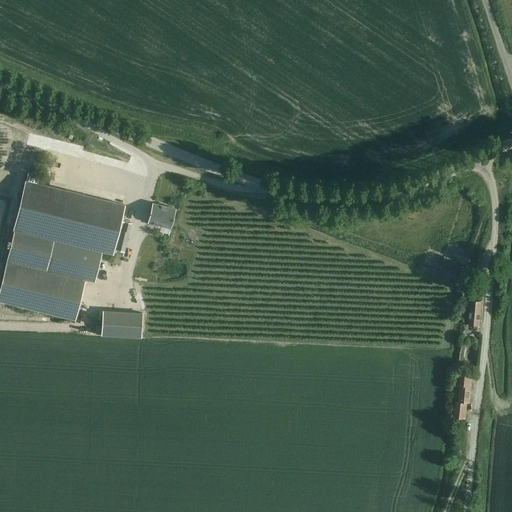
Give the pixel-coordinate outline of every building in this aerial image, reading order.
[(124,204),(60,188),(38,183),(39,175),(28,172),(0,285),(0,299),(74,318),(84,278),(94,281),(102,251),(112,253),(113,249),(115,250),(124,252),(131,223),(120,220),(124,204)] [(175,208),(152,203),(148,221),(149,222),(149,224),(155,225),(155,226),(161,228),(161,225),(170,227),(175,208)] [(459,274),(462,264),(443,257),(440,266),(459,274)] [(481,298),(483,284),(470,282),(469,293),(472,293),(471,297),(481,298)] [(479,326),(481,301),(471,300),(469,325),(479,326)] [(143,312),(137,312),(103,310),(101,335),(141,337),(143,312)] [(472,376),(458,375),(457,385),(461,386),(459,400),(459,401),(456,400),(454,416),(466,417),(467,402),(469,402),(472,376)]
